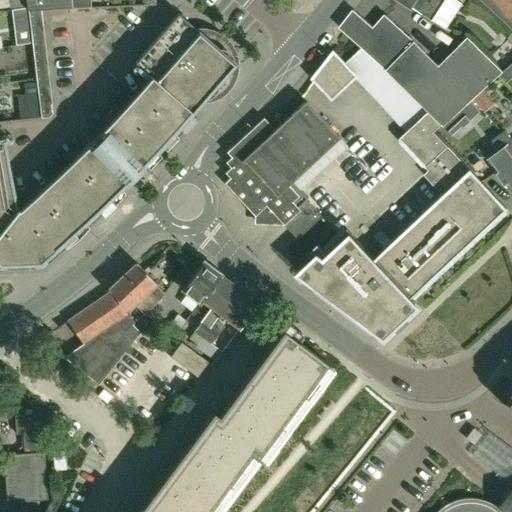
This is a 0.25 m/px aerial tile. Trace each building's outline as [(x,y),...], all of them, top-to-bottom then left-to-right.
[(25,0),(26,4),(27,8),(28,11),(72,8),(71,0),(25,0)] [(401,0),(433,20),(445,0),(401,0)] [(511,0),(482,0),(507,23),(511,28),(511,0)] [(27,8),(11,10),(16,45),(32,44),(31,33),(28,11),(27,8)] [(41,10),(28,11),(31,33),(32,44),(33,56),(46,55),(41,10)] [(443,126),(473,99),(482,90),(499,75),(503,72),(468,37),(439,66),(411,38),(385,14),(373,27),(354,11),(353,10),(339,27),(346,33),(362,47),(363,48),(387,69),(429,112),(442,125),(443,126)] [(3,169),(0,151),(0,271),(7,272),(7,265),(33,264),(33,271),(43,270),(51,264),(46,259),(55,251),(60,256),(97,222),(126,194),(121,189),(145,165),(150,169),(160,158),(169,149),(181,135),(198,116),(193,112),(203,100),(207,100),(211,99),(215,97),(218,95),(222,93),(221,93),(226,88),(230,83),(233,76),(235,70),(234,57),(231,51),(228,45),(223,40),(218,36),(214,34),(210,33),(206,32),(202,31),(198,31),(178,13),(135,63),(150,76),(134,95),(97,134),(102,138),(80,160),(56,183),(32,206),(18,217),(13,216),(9,198),(3,169)] [(340,58),(335,52),(314,78),(315,79),(333,98),(357,76),(346,64),(345,64),(340,58)] [(46,55),(33,56),(37,83),(49,82),(46,55)] [(511,63),(503,72),(499,75),(506,84),(511,78),(511,63)] [(49,82),(37,83),(38,94),(41,119),(49,118),(52,114),(51,105),(52,105),(49,82)] [(37,83),(24,85),(25,95),(38,94),(37,83)] [(495,105),(482,90),(473,99),(485,112),(495,105)] [(340,138),(306,101),(305,101),(274,130),(268,122),(263,118),(226,152),(233,159),(228,163),(227,161),(226,162),(233,169),(228,174),(226,172),(226,173),(232,180),(227,184),(226,182),(225,183),(259,221),(265,215),(270,221),(276,216),(284,225),(300,210),(292,202),(298,196),(288,185),(292,182),(340,138)] [(472,121),(461,110),(443,126),(454,138),(472,121)] [(507,209),(486,186),(472,171),(472,172),(435,132),(442,125),(429,112),(400,139),(426,166),(430,171),(425,175),(445,197),(377,260),(348,229),(319,256),(301,273),(337,301),(339,300),(338,299),(344,294),(349,298),(347,300),(354,308),(358,305),(364,309),(362,311),(369,319),(372,316),(383,324),(391,318),(392,319),(394,319),(396,319),(398,318),(399,316),(400,314),(399,312),(398,310),(400,308),(401,309),(507,209)] [(509,185),(511,189),(511,140),(508,135),(496,143),(510,162),(497,172),(507,186),(509,185)] [(307,198),(292,182),(288,185),(298,196),(292,202),(300,210),(284,225),(296,238),(297,239),(304,233),(321,217),(305,200),(307,198)] [(132,325),(143,314),(162,296),(164,294),(154,285),(156,283),(136,262),(108,290),(111,292),(68,321),(84,343),(64,357),(67,359),(71,363),(98,385),(99,384),(139,334),(138,333),(139,332),(132,325)] [(200,303),(202,300),(221,275),(203,262),(182,290),(200,303)] [(220,315),(240,289),(221,275),(202,300),(211,307),(200,321),(188,339),(194,343),(191,347),(194,349),(196,346),(203,338),(216,320),(220,315)] [(239,329),(258,302),(240,289),(220,315),(239,329)] [(174,337),(192,313),(184,307),(179,312),(170,305),(171,304),(165,299),(162,296),(143,314),(150,319),(152,320),(174,337)] [(222,324),(216,320),(203,338),(196,346),(210,356),(216,348),(211,344),(222,329),(222,324)] [(209,511),(253,455),(258,459),(259,459),(329,364),(299,342),(303,337),(304,335),(301,333),(302,332),(300,331),(299,332),(295,329),(296,327),(295,326),(294,328),(289,324),(288,325),(219,417),(213,413),(139,511),(209,511)] [(211,365),(181,343),(176,350),(170,357),(178,363),(193,374),(197,378),(208,363),(211,365)] [(4,454),(7,502),(21,501),(21,511),(39,511),(38,499),(48,499),(41,411),(16,413),(17,432),(23,432),(25,452),(4,454)] [(481,435),(473,428),(465,439),(473,445),(481,435)] [(64,450),(52,451),(54,470),(66,469),(64,450)] [(470,460),(464,468),(496,492),(499,487),(490,480),(493,477),(470,460)] [(511,511),(511,486),(510,488),(511,489),(511,493),(502,507),(499,504),(497,507),(493,504),(491,503),(488,502),(483,500),(479,499),(475,498),(472,498),(467,498),(465,498),(460,499),(456,500),(452,501),(448,503),(445,505),(442,507),(439,509),(436,511),(511,511)]
